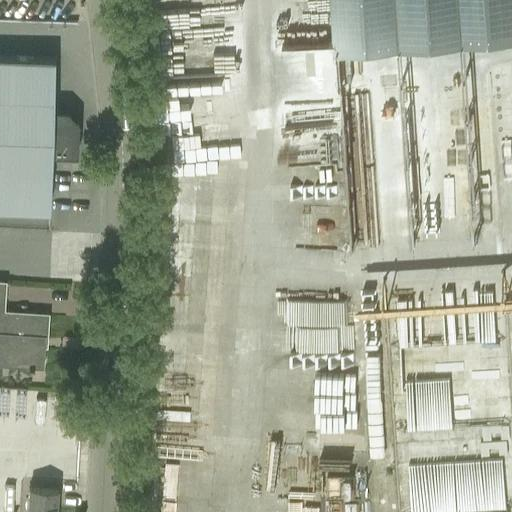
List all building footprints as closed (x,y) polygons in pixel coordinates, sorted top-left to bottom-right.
[(511,0),(331,0),(334,25),(335,46),(511,34),(511,0)] [(0,203),(46,205),(48,153),(76,154),(77,120),(66,107),(51,107),(52,55),(0,53),(0,203)] [(221,275),(221,254),(184,253),(183,274),(221,275)] [(0,280),(0,363),(43,367),(45,333),(47,333),(48,313),(5,310),(6,281),(0,280)] [(360,332),(361,386),(389,385),(387,331),(360,332)] [(0,425),(16,426),(17,395),(0,394),(0,425)] [(298,458),(297,487),(312,488),(313,458),(298,458)] [(54,511),(56,487),(29,486),(27,511),(54,511)]
